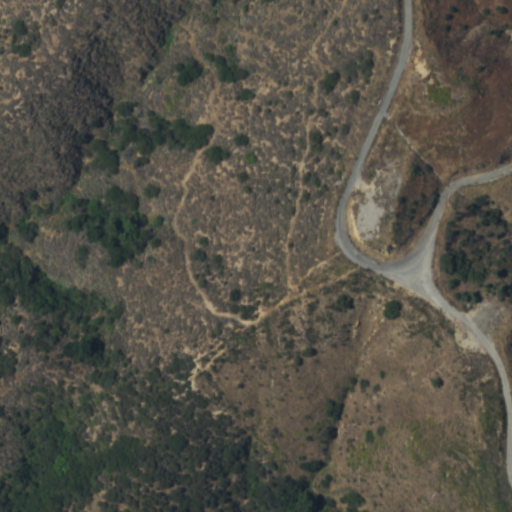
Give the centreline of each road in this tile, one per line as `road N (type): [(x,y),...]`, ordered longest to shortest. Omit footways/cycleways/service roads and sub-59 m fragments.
road 1 (track): [(404,279),(365,264),(343,244),(342,210),(409,46),(408,0)]
road 2 (track): [(511,475),(501,365),(461,311),(404,279)]
road 3 (track): [(404,279),(437,245),(458,194),(511,164)]
